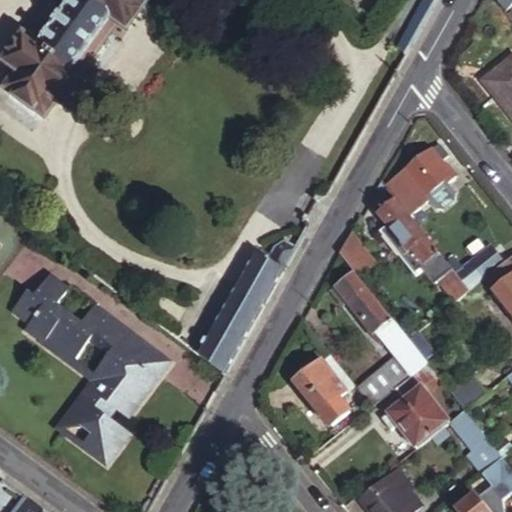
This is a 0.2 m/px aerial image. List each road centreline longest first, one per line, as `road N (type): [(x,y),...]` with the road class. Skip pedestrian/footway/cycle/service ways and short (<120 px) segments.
road 1 (residential): [(411,78),(226,409)]
road 2 (residential): [(411,78),(511,203)]
road 3 (residential): [(320,511),(226,409)]
